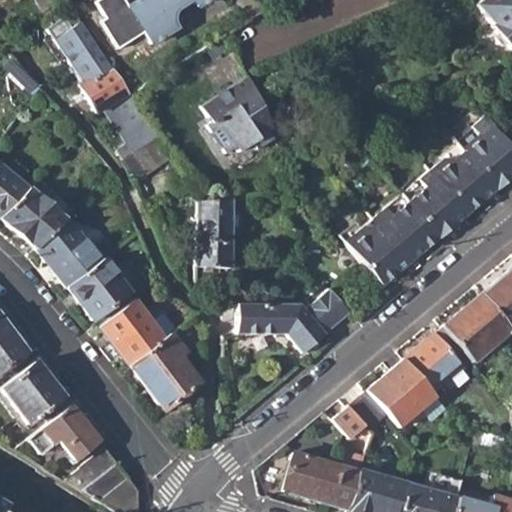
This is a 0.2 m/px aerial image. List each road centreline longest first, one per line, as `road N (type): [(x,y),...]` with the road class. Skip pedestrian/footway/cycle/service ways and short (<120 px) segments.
road 1 (residential): [(511,222),(229,460),(197,498)]
road 2 (residential): [(0,271),(197,498)]
